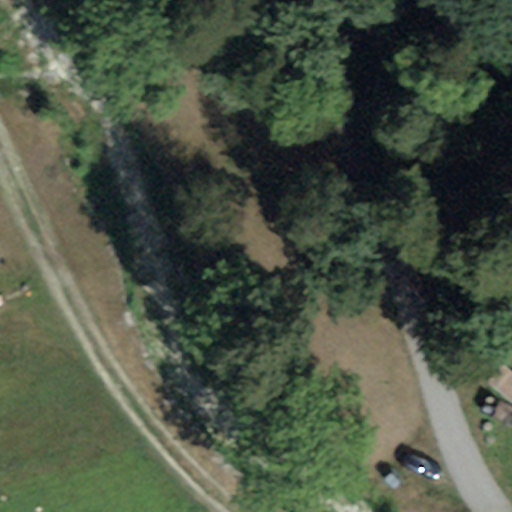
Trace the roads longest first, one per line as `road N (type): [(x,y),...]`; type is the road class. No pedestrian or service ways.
road 1 (residential): [(330,0),(441,420),(483,511)]
road 2 (track): [(225,511),(101,387),(0,176)]
